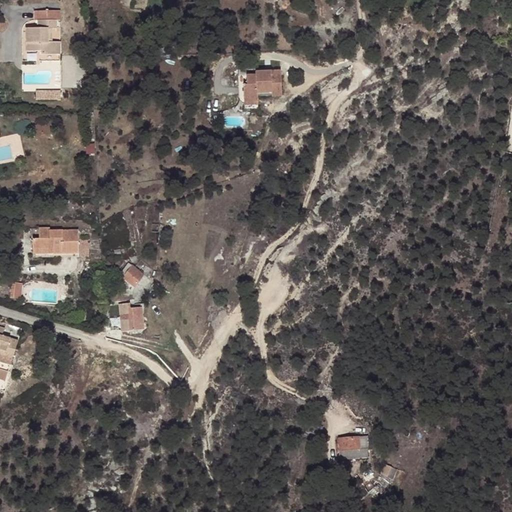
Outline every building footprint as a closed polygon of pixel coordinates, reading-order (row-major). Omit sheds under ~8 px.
[(52,52),(52,37),(49,37),(48,25),(55,25),(54,16),(35,16),(35,23),(24,24),(25,48),(40,47),(40,52),(52,52)] [(60,37),(52,37),(52,52),(61,52),(60,37)] [(247,78),(238,78),(237,101),(238,101),(251,100),(251,96),(263,96),(264,100),(275,99),(274,73),(249,73),(247,78)] [(60,87),(36,87),(36,96),(61,96),(60,87)] [(68,268),(73,248),(48,241),(49,239),(37,236),(35,245),(29,243),(25,253),(44,258),(43,263),(68,268)] [(141,273),(128,263),(120,274),(132,284),(141,273)] [(23,298),(23,282),(13,282),(13,297),(23,298)] [(129,327),(140,326),(138,306),(134,306),(121,308),(122,311),(113,313),(116,329),(121,329),(129,327)] [(7,372),(11,358),(17,340),(2,335),(3,328),(0,327),(0,379),(4,381),(7,372)] [(336,437),(338,459),(367,457),(365,435),(336,437)] [(384,472),(390,475),(394,463),(389,460),(384,472)] [(397,478),(402,467),(394,463),(390,475),(396,478),(397,478)]
